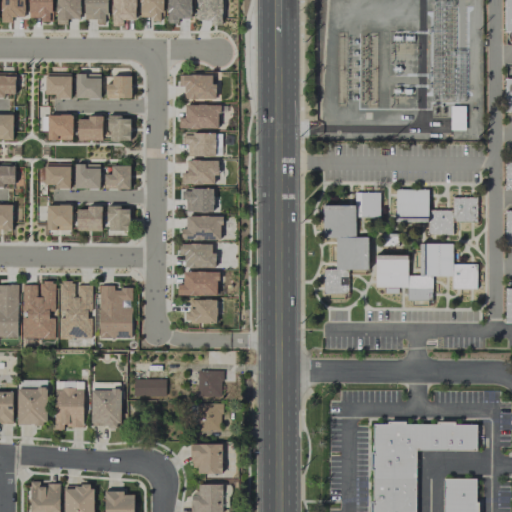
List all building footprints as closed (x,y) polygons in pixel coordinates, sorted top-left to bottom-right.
[(24,16),(23,0),(0,0),(0,22),(11,22),(11,16),(24,16)] [(28,0),(28,18),(41,18),(41,21),(50,21),(50,0),(28,0)] [(55,0),(55,24),(67,24),(67,18),(79,18),(79,0),(55,0)] [(106,23),(106,0),(83,0),(84,19),(95,19),(95,23),(106,23)] [(134,0),(110,0),(111,26),(122,25),(122,20),(135,20),(134,0)] [(139,0),(139,17),(151,17),(151,21),(161,21),(161,0),(139,0)] [(190,0),(166,0),(167,24),(177,23),(177,18),(190,18),(190,0)] [(197,0),(197,19),(209,20),(209,25),(221,25),(221,0),(197,0)] [(511,0),(503,0),(503,31),(511,31),(511,0)] [(14,73),(0,72),(0,97),(5,98),(5,94),(14,94),(14,73)] [(74,98),(99,98),(100,74),(91,73),(91,75),(75,75),(74,98)] [(44,94),(53,94),(53,98),(70,98),(70,74),(45,74),(44,94)] [(211,74),(179,75),(179,86),(183,86),(183,99),(215,99),(215,83),(211,83),(211,74)] [(130,75),(111,76),(111,83),(105,83),(105,98),(130,98),(130,75)] [(218,105),(184,104),(184,117),(178,117),(178,128),(218,129),(218,105)] [(12,115),(0,114),(0,139),(11,140),(12,115)] [(47,138),(63,138),(63,140),(71,140),(72,115),(47,114),(47,138)] [(129,116),(107,116),(108,140),(129,140),(129,116)] [(76,140),(101,140),(102,117),(77,117),(76,140)] [(217,160),(185,160),(185,184),(213,184),(213,175),(217,175),(217,160)] [(13,184),(14,163),(0,162),(0,187),(4,187),(4,184),(13,184)] [(43,184),(55,185),(55,188),(69,189),(69,164),(44,163),(43,184)] [(98,189),(98,164),(90,164),(90,165),(74,165),(74,188),(98,189)] [(129,165),(110,165),(110,174),(103,174),(103,189),(129,188),(129,165)] [(212,212),(212,189),(181,188),(181,200),(185,200),(185,211),(212,212)] [(476,197),(451,197),(451,210),(427,210),(427,189),(395,189),(395,217),(427,218),(426,235),(451,235),(451,222),(476,222),(476,197)] [(11,204),(0,204),(0,229),(1,229),(1,236),(11,236),(11,204)] [(46,205),(46,228),(62,228),(62,230),(70,230),(71,205),(46,205)] [(367,270),(367,237),(354,237),(354,205),(322,205),(322,237),(334,237),(334,269),(322,269),(322,294),(347,294),(347,269),(367,270)] [(76,207),(75,230),(100,230),(101,207),(76,207)] [(128,207),(107,207),(107,231),(128,231),(128,207)] [(220,216),(185,216),(185,228),(180,228),(180,239),(220,240),(220,216)] [(183,268),(215,267),(215,251),(211,251),(211,243),(178,244),(178,255),(183,255),(183,268)] [(375,255),(374,287),(383,287),(383,293),(397,293),(397,287),(407,288),(407,300),(431,300),(431,276),(451,276),(451,289),(475,289),(475,264),(451,263),(451,243),(419,243),(418,275),(406,275),(407,255),(375,255)] [(217,272),(183,271),(182,284),(177,284),(177,295),(217,296),(217,272)] [(90,338),(91,285),(75,285),(75,281),(59,281),(58,338),(90,338)] [(0,336),(16,337),(17,285),(0,285),(0,336)] [(130,288),(113,288),(113,285),(98,285),(98,338),(131,338),(130,307),(121,307),(121,301),(130,301),(130,288)] [(189,299),(188,311),(184,311),(184,322),(215,323),(216,300),(189,299)] [(196,396),(220,397),(221,371),(197,370),(196,396)] [(165,396),(164,379),(132,379),(132,396),(165,396)] [(16,425),(45,425),(46,388),(16,388),(16,425)] [(53,429),(63,430),(63,426),(82,427),(83,389),(54,388),(53,429)] [(90,389),(90,426),(119,426),(119,389),(90,389)] [(0,422),(11,423),(12,391),(0,391),(0,422)] [(220,403),(195,403),(195,430),(220,431),(220,403)] [(372,429),(372,511),(417,511),(417,454),(476,454),(476,429),(372,429)] [(197,474),(221,473),(221,443),(190,444),(190,464),(197,464),(197,474)] [(58,511),(58,483),(39,484),(39,481),(29,481),(29,511),(58,511)] [(444,483),(444,511),(478,511),(478,484),(444,483)] [(190,511),(221,511),(222,484),(197,484),(197,494),(191,494),(190,511)] [(92,511),(92,485),(63,485),(62,511),(92,511)] [(133,511),(133,494),(124,494),(124,490),(103,490),(103,511),(133,511)]
